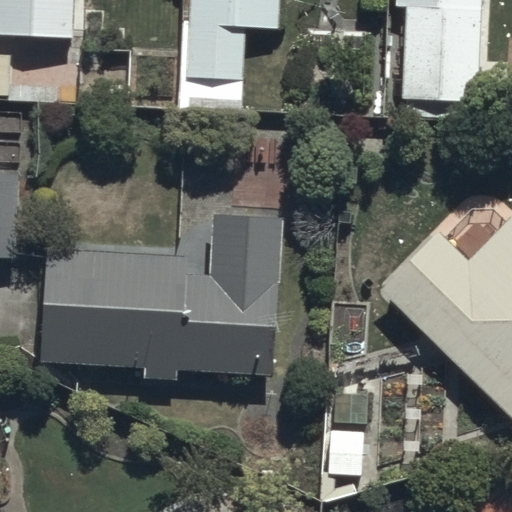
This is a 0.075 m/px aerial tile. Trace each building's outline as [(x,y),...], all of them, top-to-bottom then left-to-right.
[(0,0),(0,31),(75,33),(76,0),(0,0)] [(277,23),(277,0),(189,0),(188,75),(242,77),(243,22),(277,23)] [(478,97),(482,0),(393,0),(394,3),(407,4),(404,94),(478,97)] [(0,52),(0,92),(3,92),(3,100),(54,101),(55,81),(7,80),(7,53),(0,52)] [(0,252),(18,253),(21,168),(0,167),(0,252)] [(511,209),(511,210),(510,209),(500,202),(494,198),(485,196),(478,196),(471,197),(464,199),(379,285),(511,412),(511,209)] [(186,255),(41,251),(38,357),(142,361),(141,376),(172,377),(173,364),(271,367),(277,211),(209,209),(207,274),(186,274),(186,255)] [(366,425),(366,395),(324,395),(324,474),(361,474),(361,425),(366,425)] [(231,511),(218,487),(172,511),(231,511)]
